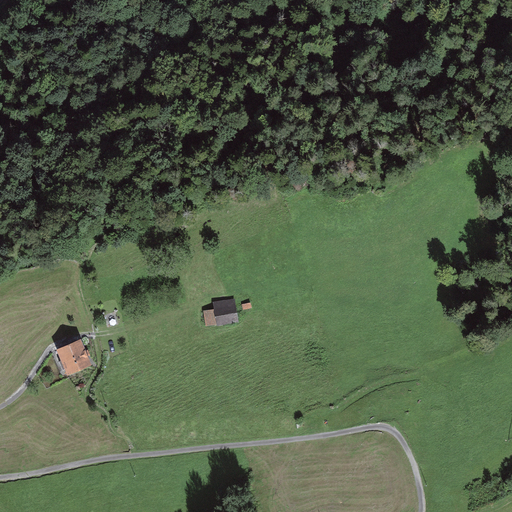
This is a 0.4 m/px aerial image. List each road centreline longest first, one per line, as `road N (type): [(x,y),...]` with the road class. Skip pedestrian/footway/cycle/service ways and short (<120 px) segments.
road 1 (track): [(134,456),(386,428),(406,447),(421,511)]
road 2 (track): [(94,334),(246,288)]
road 3 (track): [(0,477),(134,456)]
road 4 (track): [(94,334),(48,350),(0,407)]
